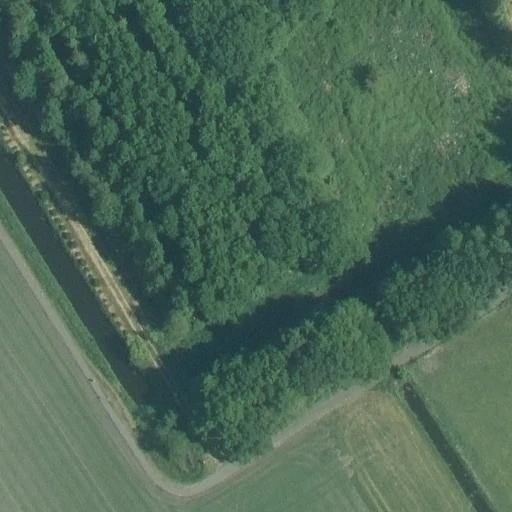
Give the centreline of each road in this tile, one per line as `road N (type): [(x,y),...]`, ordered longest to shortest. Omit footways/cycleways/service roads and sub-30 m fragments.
road 1 (unclassified): [(106,406),(159,485),(191,492),(511,289)]
road 2 (track): [(228,469),(0,103)]
